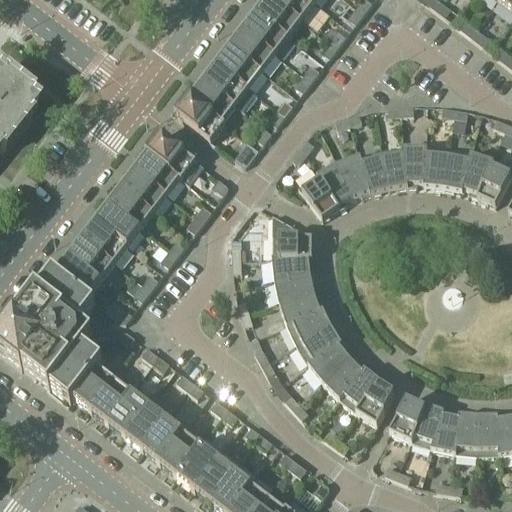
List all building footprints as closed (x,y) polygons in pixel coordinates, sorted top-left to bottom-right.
[(303,0),(271,0),(270,2),(302,26),(315,9),(303,0)] [(303,0),(315,9),(321,0),(303,0)] [(424,0),(421,4),(433,13),(439,5),(432,0),(424,0)] [(511,0),(503,0),(499,7),(511,17),(511,0)] [(270,2),(257,19),(289,43),(302,26),(270,2)] [(364,2),(356,13),(364,19),(372,8),(364,2)] [(439,5),(433,13),(445,23),(452,15),(439,5)] [(364,19),(356,13),(348,23),(356,30),(364,19)] [(257,19),(244,36),(275,61),(289,43),(257,19)] [(459,33),(471,43),(478,34),(465,25),(459,33)] [(478,34),(471,43),(483,52),(490,44),(478,34)] [(244,36),(230,53),(262,78),(275,61),(244,36)] [(338,36),(330,47),(338,53),(346,43),(338,36)] [(338,53),(330,47),(321,58),(330,64),(338,53)] [(230,53),(217,71),(249,95),(262,78),(230,53)] [(497,63),(509,72),(511,68),(511,60),(503,54),(497,63)] [(217,71),(204,88),(235,112),(236,112),(246,120),(259,102),(249,95),(217,71)] [(311,71),(303,81),(312,88),(320,77),(311,71)] [(0,154),(3,156),(30,122),(28,120),(37,108),(29,102),(31,99),(6,79),(4,82),(0,78),(0,154)] [(312,88),(303,81),(295,92),(303,98),(312,88)] [(204,88),(192,103),(191,105),(222,129),(224,128),(235,112),(204,88)] [(191,105),(192,103),(190,102),(175,121),(211,148),(226,129),(224,128),(222,129),(191,105)] [(285,105),(277,116),(285,122),(293,111),(285,105)] [(413,112),(401,113),(402,122),(414,121),(413,112)] [(402,122),(401,113),(388,114),(389,123),(402,122)] [(442,122),(454,124),(456,115),(443,113),(442,122)] [(456,115),(454,124),(467,126),(468,117),(456,115)] [(285,122),(277,116),(269,126),(277,133),(285,122)] [(359,120),(347,124),(350,132),(362,128),(359,120)] [(350,132),(347,124),(335,128),(338,136),(350,132)] [(493,133),(505,138),(508,129),(497,125),(493,133)] [(256,144),(264,150),(272,139),(264,133),(256,144)] [(146,159),(148,161),(149,160),(181,184),(180,185),(182,186),(196,167),(161,140),(146,159)] [(307,145),(300,155),(307,161),(314,151),(307,145)] [(404,153),(382,156),(389,196),(408,193),(404,153)] [(426,153),(404,153),(408,193),(425,193),(426,153)] [(450,155),(426,153),(425,193),(444,194),(450,155)] [(307,161),(300,155),(292,165),(299,171),(307,161)] [(472,159),(450,155),(444,194),(461,198),(472,159)] [(382,156),(360,162),(372,200),(389,196),(382,156)] [(234,166),(242,172),(243,172),(244,172),(246,172),(247,172),(248,171),(251,166),(240,157),(234,166)] [(494,167),(472,159),(461,198),(479,204),(494,167)] [(148,161),(136,177),(168,201),(180,185),(181,184),(149,160),(148,161)] [(360,162),(339,170),(357,206),(372,200),(360,162)] [(511,182),(511,175),(494,167),(479,204),(496,212),(511,182)] [(339,170),(318,181),(339,215),(355,206),(357,206),(339,170)] [(136,177),(123,194),(154,218),(168,201),(136,177)] [(339,215),(318,181),(299,194),(323,226),(339,215)] [(213,193),(224,202),(228,197),(228,196),(228,195),(228,194),(228,193),(228,192),(227,191),(227,190),(219,185),(213,193)] [(123,194),(109,211),(141,235),(154,218),(123,194)] [(109,211),(96,228),(128,253),(141,235),(109,211)] [(203,211),(195,222),(203,228),(212,218),(203,211)] [(273,221),(273,265),(313,264),(313,245),(293,243),(294,236),(294,234),(293,234),(292,232),(291,231),(273,221)] [(203,228),(195,222),(187,233),(195,239),(203,228)] [(96,228),(83,245),(115,270),(128,253),(96,228)] [(83,245),(70,262),(102,287),(115,270),(83,245)] [(177,246),(169,256),(177,263),(185,252),(177,246)] [(232,254),(233,267),(242,267),(241,254),(232,254)] [(177,263),(169,256),(161,267),(169,273),(177,263)] [(70,262),(57,279),(89,304),(89,303),(102,287),(70,262)] [(273,265),(275,288),(315,281),(313,264),(273,265)] [(242,267),(233,267),(233,280),(242,279),(242,267)] [(51,392),(71,407),(74,404),(73,403),(97,371),(98,372),(103,365),(83,350),(93,337),(80,328),(95,308),(89,303),(89,304),(57,279),(54,276),(38,296),(37,294),(16,321),(15,320),(0,339),(0,357),(22,375),(23,373),(50,394),(51,392)] [(151,280),(143,291),(151,297),(159,286),(151,280)] [(275,288),(280,310),(318,299),(315,281),(275,288)] [(151,297),(143,291),(134,301),(143,308),(151,297)] [(280,310),(287,332),(324,316),(318,299),(280,310)] [(238,309),(241,321),(250,318),(246,306),(238,309)] [(124,314),(112,331),(126,329),(133,321),(124,314)] [(287,332),(297,352),(332,333),(324,316),(287,332)] [(250,318),(241,321),(245,333),(253,331),(250,318)] [(297,352),(309,372),(342,348),(332,333),(297,352)] [(113,339),(129,352),(135,344),(127,337),(113,339)] [(309,372),(323,389),(353,363),(342,348),(309,372)] [(142,362),(153,370),(159,362),(149,354),(142,362)] [(256,360),(262,371),(270,367),(264,356),(256,360)] [(159,362),(153,370),(163,378),(170,370),(159,362)] [(323,389),(339,405),(366,375),(353,363),(323,389)] [(71,407),(88,419),(120,377),(104,364),(103,365),(98,372),(97,371),(73,403),(74,404),(71,407)] [(270,367),(262,371),(268,382),(276,378),(270,367)] [(339,405),(357,419),(380,387),(366,375),(339,405)] [(88,419),(105,432),(132,398),(138,390),(120,377),(88,419)] [(177,388),(187,396),(193,388),(183,380),(177,388)] [(380,387),(357,419),(378,432),(395,399),(387,395),(389,392),(380,387)] [(193,388),(187,396),(198,404),(204,396),(193,388)] [(105,432),(122,445),(149,411),(132,398),(105,432)] [(285,407),(294,416),(300,410),(292,401),(285,407)] [(122,445),(140,458),(166,424),(172,416),(155,403),(149,411),(122,445)] [(211,414),(221,423),(228,414),(217,406),(211,414)] [(390,438),(411,448),(426,411),(417,407),(415,410),(407,406),(390,438)] [(300,410),(294,416),(302,425),(309,420),(300,410)] [(411,448),(433,456),(444,417),(426,411),(411,448)] [(228,414),(221,423),(232,431),(238,423),(228,414)] [(433,456),(455,460),(461,421),(444,417),(433,456)] [(511,419),(497,422),(500,462),(511,460),(511,419)] [(455,460),(478,462),(479,422),(461,421),(455,460)] [(479,422),(478,462),(500,462),(497,422),(479,422)] [(140,458),(157,471),(183,437),(166,424),(140,458)] [(245,441),(256,449),(262,441),(252,433),(245,441)] [(157,471),(175,484),(200,450),(183,437),(157,471)] [(324,445),(335,452),(340,445),(329,438),(324,445)] [(262,441),(256,449),(267,457),(273,449),(262,441)] [(175,484),(192,497),(223,456),(207,443),(201,451),(200,450),(175,484)] [(340,445),(335,452),(345,459),(350,452),(340,445)] [(192,497),(210,510),(240,469),(223,456),(192,497)] [(279,467),(290,475),(296,467),(286,459),(279,467)] [(296,467),(290,475),(301,484),(307,475),(296,467)] [(210,510),(212,511),(234,511),(258,483),(240,469),(210,510)] [(385,481),(397,485),(400,477),(388,473),(385,481)] [(400,477),(397,485),(408,490),(412,482),(400,477)] [(234,511),(262,511),(269,503),(270,503),(275,496),(258,483),(234,511)] [(315,499),(323,505),(329,497),(330,496),(330,495),(330,494),(329,492),(328,491),(323,488),(315,499)] [(437,498),(449,500),(451,491),(438,489),(437,498)] [(451,491),(449,500),(462,502),(463,493),(451,491)] [(511,492),(503,493),(504,502),(511,500),(511,492)] [(504,502),(503,493),(490,494),(491,503),(504,502)] [(262,511),(280,511),(270,503),(269,503),(262,511)]
